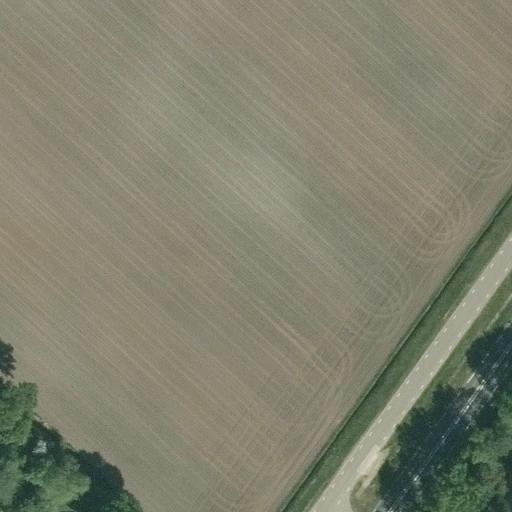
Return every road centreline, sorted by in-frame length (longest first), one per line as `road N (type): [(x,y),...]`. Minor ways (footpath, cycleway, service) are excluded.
road 1 (unclassified): [(337,497),(511,248)]
road 2 (primary): [(396,511),(511,349)]
